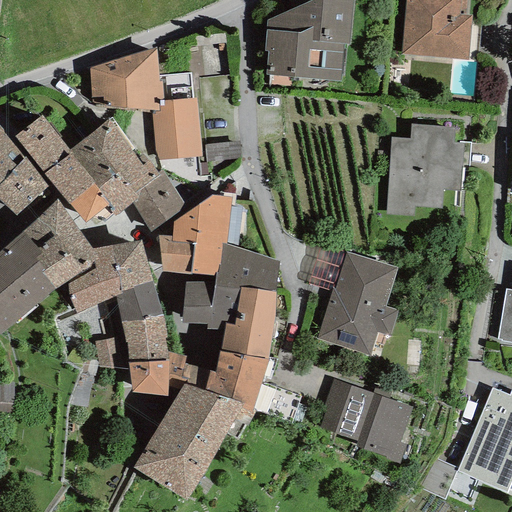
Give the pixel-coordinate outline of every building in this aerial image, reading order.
[(303,0),(266,18),(263,50),(268,49),(265,72),(340,78),(344,41),(348,42),(352,0),(303,0)] [(461,0),(405,0),(401,53),(468,58),(472,13),(460,12),(461,0)] [(155,46),(89,66),(90,73),(108,113),(159,113),(158,99),(162,99),(192,96),(191,71),(158,74),(155,46)] [(162,99),(158,99),(159,113),(163,113),(167,158),(201,155),(195,96),(192,96),(162,99)] [(41,112),(15,132),(44,168),(70,147),(41,112)] [(107,116),(70,147),(94,178),(92,180),(102,190),(100,192),(112,209),(114,212),(129,200),(137,194),(133,189),(158,170),(152,163),(145,167),(107,116)] [(453,126),(411,123),(409,138),(391,137),(386,213),(413,215),(414,205),(441,207),(443,188),(460,189),(463,141),(452,140),(453,126)] [(0,182),(24,154),(0,126),(0,182)] [(94,178),(70,147),(44,168),(84,219),(93,212),(102,219),(112,209),(100,192),(102,190),(92,180),(94,178)] [(47,183),(24,154),(0,182),(0,196),(16,212),(47,183)] [(187,204),(161,168),(158,170),(133,189),(137,194),(129,200),(152,230),(187,204)] [(211,192),(172,219),(171,234),(171,240),(193,242),(191,271),(215,273),(218,273),(221,239),(226,240),(231,194),(211,192)] [(57,196),(38,215),(56,229),(79,263),(94,250),(96,249),(57,196)] [(38,215),(22,227),(41,248),(35,254),(44,265),(40,267),(55,285),(66,278),(80,266),(79,263),(56,229),(38,215)] [(41,248),(22,227),(0,246),(0,332),(55,285),(40,267),(44,265),(35,254),(41,248)] [(158,268),(191,271),(193,242),(171,240),(171,234),(161,233),(158,268)] [(96,249),(94,250),(107,297),(109,296),(115,293),(121,291),(120,288),(152,277),(140,237),(110,242),(97,244),(98,247),(96,248),(96,249)] [(214,280),(184,279),(179,320),(206,321),(205,327),(223,328),(224,320),(234,321),(240,283),(274,289),(279,260),(226,240),(221,239),(218,273),(215,273),(214,280)] [(397,266),(346,249),(317,337),(369,354),(377,330),(389,333),(397,308),(385,304),(397,266)] [(79,263),(80,266),(92,304),(107,297),(94,250),(79,263)] [(75,311),(92,304),(80,266),(66,278),(68,292),(75,311)] [(161,310),(152,277),(120,288),(121,291),(115,293),(124,339),(128,359),(168,357),(167,334),(161,310)] [(275,309),(274,289),(240,283),(234,321),(224,320),(223,328),(218,348),(267,356),(275,309)] [(511,286),(511,290),(505,289),(496,338),(500,339),(500,340),(511,341),(511,286)] [(267,356),(218,348),(214,368),(209,388),(243,399),(240,405),(252,408),(254,408),(291,422),(301,396),(259,380),(267,356)] [(209,388),(214,368),(168,357),(128,359),(132,388),(166,390),(166,384),(178,387),(182,380),(209,388)] [(412,405),(333,377),(323,406),(326,407),(319,425),(357,439),(355,445),(399,460),(405,442),(399,440),(412,405)] [(209,388),(182,380),(178,387),(132,463),(186,496),(240,405),(243,399),(209,388)] [(511,471),(511,389),(508,395),(491,387),(456,470),(504,490),(511,471)] [(437,451),(425,482),(446,490),(458,459),(437,451)]
